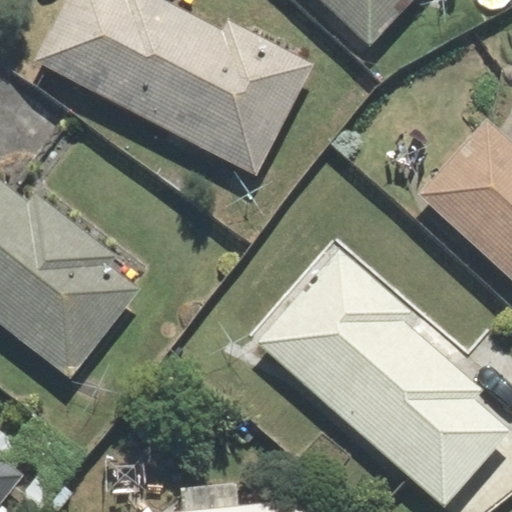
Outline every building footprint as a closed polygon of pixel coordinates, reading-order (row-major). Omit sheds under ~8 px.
[(220,44),(137,0),(69,0),(33,68),(247,182),(306,71),(228,29),(220,44)] [(309,0),(371,57),(423,0),(309,0)] [(511,150),(483,124),(412,200),(511,293),(511,150)] [(108,257),(34,200),(21,216),(0,200),(0,341),(64,390),(134,299),(98,271),(108,257)] [(478,398),(400,334),(411,320),(330,254),(248,354),(439,511),(445,511),(508,437),(471,407),(478,398)] [(0,511),(2,511),(21,491),(4,476),(24,453),(0,432),(0,511)]
